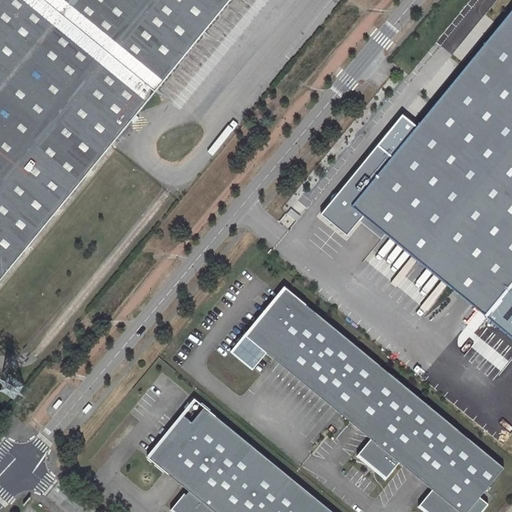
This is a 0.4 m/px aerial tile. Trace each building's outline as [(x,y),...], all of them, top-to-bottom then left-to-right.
[(0,0),(0,279),(129,121),(134,115),(228,0),(0,0)] [(511,283),(511,11),(392,158),(352,207),(363,216),(485,316),(511,283)] [(352,207),(392,158),(377,146),(321,215),(347,236),(363,216),(352,207)] [(511,283),(485,316),(511,337),(511,283)] [(481,497),(505,468),(284,287),(283,288),(230,352),(252,371),(266,353),(371,439),(357,457),(358,458),(359,456),(386,478),(384,479),(385,480),(399,463),(432,490),(418,507),(420,508),(421,507),(427,511),(483,511),(490,504),(481,497)] [(183,416),(149,458),(147,457),(146,458),(188,492),(186,494),(185,493),(170,511),(169,511),(171,511),(172,511),(331,511),(194,399),(193,400),(203,409),(191,423),(183,416)]
